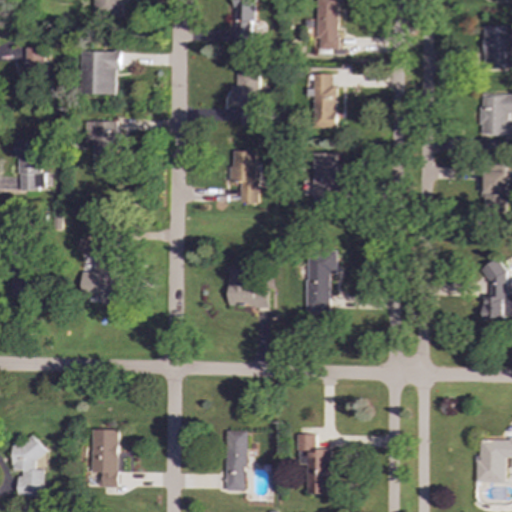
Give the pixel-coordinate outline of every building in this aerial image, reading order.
[(87,0),(88,17),(122,16),(121,0),(87,0)] [(254,0),(236,0),(235,45),(254,45),(254,0)] [(339,49),(339,0),(319,0),(319,49),(339,49)] [(511,26),(485,26),(484,67),(511,67),(511,26)] [(22,48),(21,90),(39,91),(40,48),(22,48)] [(122,52),(84,52),(83,94),(117,95),(117,71),(122,71),(122,52)] [(242,125),(259,126),(260,71),(237,71),(237,86),(232,86),(232,108),(242,108),(242,125)] [(334,75),(315,74),(315,128),(338,128),(338,85),(333,85),(334,75)] [(511,139),(511,122),(508,122),(508,114),(511,114),(511,95),(481,95),(481,136),(505,136),(505,139),(511,139)] [(94,170),(120,170),(121,122),(95,122),(94,170)] [(20,190),(43,190),(43,145),(28,145),(28,140),(16,140),(16,158),(20,158),(20,190)] [(257,203),(258,151),(233,151),(232,182),(241,182),(241,202),(257,203)] [(338,206),(340,153),(315,153),(314,205),(338,206)] [(95,249),(95,272),(82,272),(83,297),(102,297),(102,305),(119,305),(118,249),(95,249)] [(308,311),(330,311),(331,274),(337,274),(337,251),(309,251),(308,311)] [(485,320),(511,320),(511,296),(506,296),(506,263),(489,263),(489,296),(485,296),(485,320)] [(230,307),(269,307),(270,289),(254,289),(254,269),(230,269),(230,307)] [(14,299),(34,298),(33,272),(12,273),(14,299)] [(119,430),(93,429),(92,473),(99,473),(99,487),(118,487),(119,430)] [(227,491),(246,491),(246,431),(226,431),(227,491)] [(308,494),(333,494),(333,449),(316,449),(316,434),(299,434),(299,465),(308,465),(308,494)] [(511,439),(479,439),(479,482),(506,483),(507,458),(511,458),(511,439)] [(43,496),(44,470),(34,470),(35,458),(43,458),(44,441),(13,440),(12,471),(19,471),(18,496),(43,496)]
